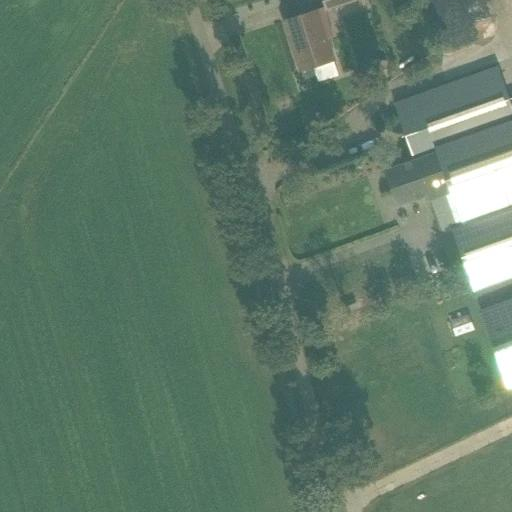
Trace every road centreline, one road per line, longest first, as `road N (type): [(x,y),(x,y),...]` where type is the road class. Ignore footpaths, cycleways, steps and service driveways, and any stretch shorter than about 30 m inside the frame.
road 1 (unclassified): [(333,511),(184,0)]
road 2 (unknown): [(332,508),(511,426)]
